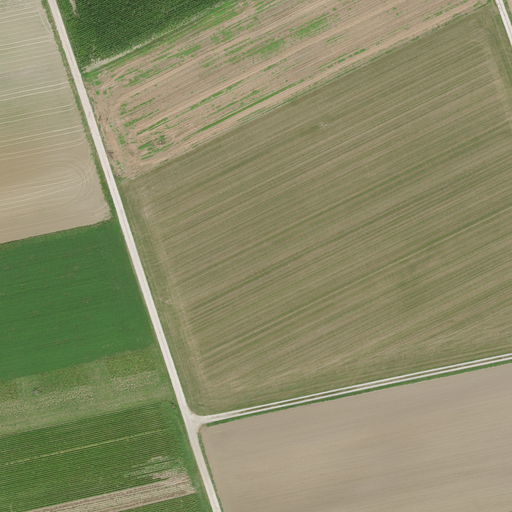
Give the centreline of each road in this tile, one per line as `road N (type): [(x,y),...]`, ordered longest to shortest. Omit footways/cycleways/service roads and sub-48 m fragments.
road 1 (track): [(51,0),(217,511)]
road 2 (track): [(189,425),(511,357)]
